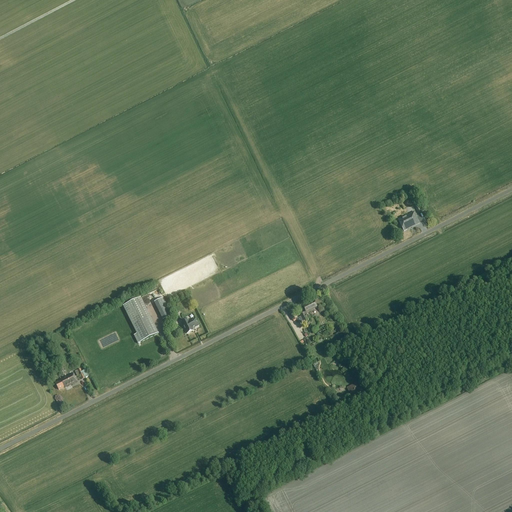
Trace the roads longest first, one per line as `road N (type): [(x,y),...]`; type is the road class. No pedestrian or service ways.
road 1 (tertiary): [(0,449),(511,189)]
road 2 (track): [(511,349),(255,481),(251,502)]
